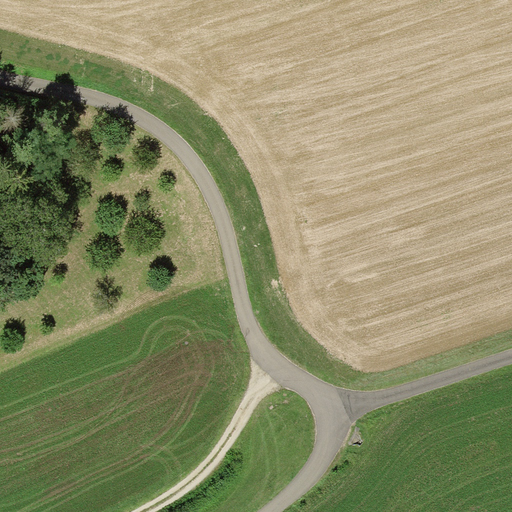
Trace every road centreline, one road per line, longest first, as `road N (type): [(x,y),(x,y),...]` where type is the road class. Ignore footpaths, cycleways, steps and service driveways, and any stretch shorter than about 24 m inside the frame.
road 1 (track): [(270,511),(323,456),(329,415),(258,348),(222,245),(164,140),(129,112),(0,84)]
road 2 (track): [(143,511),(205,469),(272,368)]
road 3 (track): [(511,356),(329,415)]
road 4 (track): [(0,211),(164,140)]
